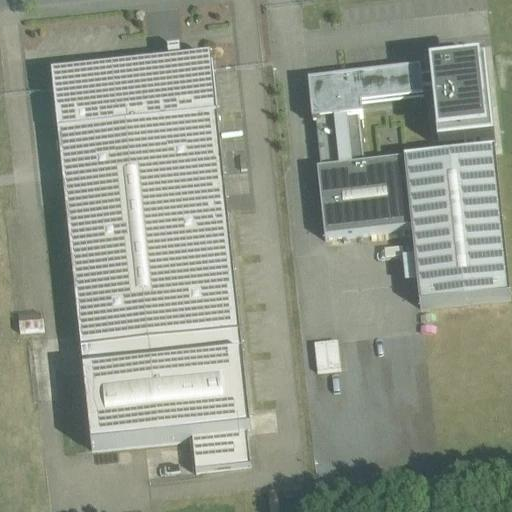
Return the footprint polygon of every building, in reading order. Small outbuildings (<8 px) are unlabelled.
[(170,67),(53,80),(93,454),(193,443),(196,475),(251,469),(248,437),(252,437),(212,63),(182,66),(181,54),(168,55),(170,67)] [(359,83),(309,89),(312,115),(313,128),(317,128),(322,176),(365,171),(360,123),(364,123),(363,112),(424,106),(421,77),(359,83)] [(496,158),(406,167),(413,235),(421,312),(511,303),(496,158)] [(322,176),(318,176),(326,244),(413,235),(406,167),(365,171),(322,176)] [(44,325),(20,327),(21,336),(45,334),(44,325)] [(316,373),(341,372),(339,345),(315,346),(316,373)]
